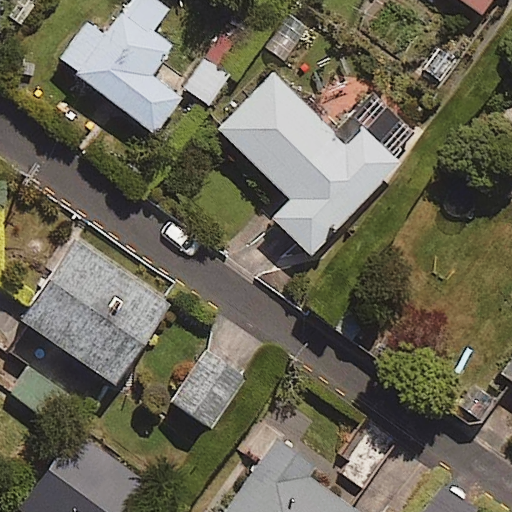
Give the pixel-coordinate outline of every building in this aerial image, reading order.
[(163,7),(154,0),(124,0),(103,28),(86,15),(54,56),(147,129),(174,94),(144,71),(166,43),(147,28),(163,7)] [(481,0),(460,0),(475,10),(481,0)] [(310,30),(288,14),(264,46),(285,62),(310,30)] [(223,72),(199,57),(180,88),(204,103),(223,72)] [(339,140),(265,68),(211,123),(283,194),(264,213),(302,250),(414,135),(378,100),(339,140)] [(161,298),(70,233),(0,331),(0,332),(12,341),(25,323),(104,379),(161,298)] [(260,345),(223,318),(165,397),(202,424),(260,345)] [(511,353),(499,371),(511,380),(511,353)] [(66,399),(22,370),(8,394),(51,422),(66,399)] [(359,413),(336,447),(358,462),(344,481),(358,491),(395,439),(359,413)] [(120,511),(143,482),(68,425),(10,502),(23,511),(120,511)] [(306,461),(267,433),(210,511),(355,511),(299,471),(306,461)] [(475,511),(442,481),(417,509),(420,511),(475,511)]
